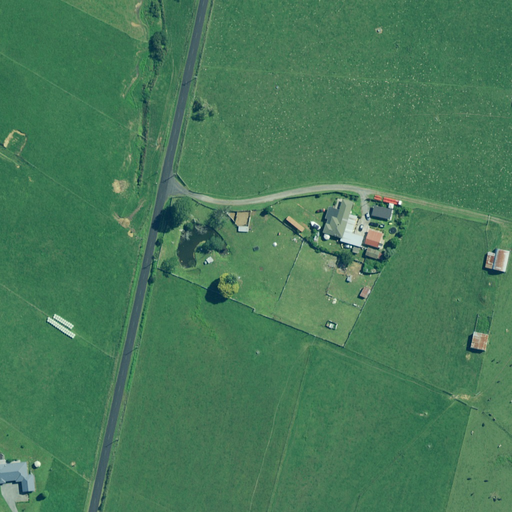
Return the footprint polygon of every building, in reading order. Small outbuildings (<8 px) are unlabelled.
[(354,202),(343,199),(340,210),(335,209),(330,224),(327,223),(323,233),(341,239),(340,241),(360,247),(363,237),(352,234),(357,217),(350,214),(354,202)] [(382,234),(369,230),(365,244),(378,248),(382,234)] [(385,253),(368,248),(365,255),(382,261),(385,253)] [(510,252),(496,249),(495,254),(488,252),(485,268),(505,272),(510,252)] [(374,265),(364,263),(363,273),(372,275),(374,265)] [(369,290),(365,287),(360,296),(364,298),(369,290)] [(488,335),(474,332),(470,349),(485,351),(488,335)] [(28,476),(27,463),(0,465),(0,484),(5,483),(5,482),(16,481),(16,482),(22,482),(23,492),(35,491),(33,475),(28,476)]
